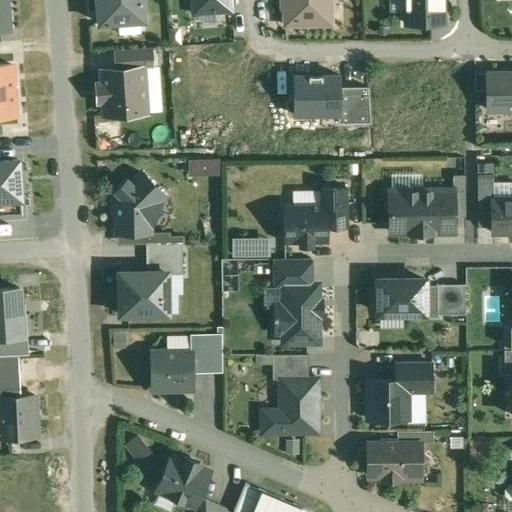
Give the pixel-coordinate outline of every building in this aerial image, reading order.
[(0,0),(0,30),(9,30),(6,0),(0,0)] [(94,0),(96,25),(145,22),(143,0),(94,0)] [(191,0),(192,11),(228,9),(227,0),(191,0)] [(283,0),(284,23),(329,23),(329,0),(283,0)] [(405,0),(406,23),(444,22),(443,0),(405,0)] [(112,49),(114,66),(145,63),(145,67),(154,67),(152,46),(112,49)] [(97,67),(100,117),(149,113),(145,67),(145,63),(114,66),(97,67)] [(11,64),(0,64),(0,89),(12,89),(11,64)] [(511,73),(484,74),(484,111),(511,111),(511,73)] [(292,80),(292,116),(337,116),(337,86),(337,80),(292,80)] [(367,86),(337,86),(337,116),(337,123),(369,123),(367,86)] [(12,89),(0,89),(0,114),(14,114),(12,89)] [(0,215),(20,214),(17,152),(0,152),(0,215)] [(110,193),(112,235),(149,233),(168,195),(142,165),(110,193)] [(492,172),(478,171),(479,202),(485,202),(485,194),(492,194),(492,172)] [(466,175),(454,175),(454,191),(454,216),(466,216),(466,175)] [(348,187),(321,188),(322,204),(328,204),(328,227),(348,227),(348,187)] [(454,191),(390,192),(391,231),(410,231),(410,233),(435,233),(435,231),(454,231),(454,216),(454,191)] [(511,200),(492,200),(492,232),(511,232),(511,200)] [(322,204),(284,205),(285,243),(299,242),(299,246),(314,246),(314,242),(329,242),(328,227),(328,204),(322,204)] [(237,237),(237,256),(263,256),(263,238),(237,237)] [(145,243),(145,270),(170,270),(170,274),(181,274),(181,243),(145,243)] [(311,258),(276,259),(276,286),(283,285),(283,284),(312,284),(311,258)] [(254,259),(222,259),(222,291),(239,291),(239,275),(242,272),(254,271),(254,273),(271,273),(271,263),(254,263),(254,259)] [(115,270),(115,317),(170,317),(170,274),(170,270),(145,270),(115,270)] [(425,279),(379,280),(379,287),(376,287),(376,306),(379,306),(379,313),(423,313),(423,317),(438,317),(438,315),(437,315),(437,285),(425,285),(425,279)] [(312,284),(283,284),(283,285),(283,304),(276,304),(276,317),(275,317),(275,320),(276,320),(277,333),(297,332),(297,343),(319,342),(319,315),(322,315),(322,307),(319,307),(319,284),(312,284)] [(465,284),(437,284),(437,285),(437,315),(438,315),(465,314),(465,284)] [(23,296),(0,297),(0,348),(25,347),(23,296)] [(195,353),(195,369),(221,369),(220,332),(190,332),(191,353),(195,353)] [(149,354),(150,390),(195,390),(195,369),(195,353),(191,353),(149,354)] [(309,354),(273,355),(273,380),(280,380),(280,379),(309,378),(309,354)] [(432,363),(396,363),(396,380),(407,380),(407,390),(432,390),(432,363)] [(309,378),(280,379),(280,380),(280,410),(262,410),(263,433),(319,433),(319,378),(309,378)] [(396,380),(369,380),(369,420),(408,419),(407,390),(407,380),(396,380)] [(35,395),(0,396),(0,438),(37,437),(35,395)] [(420,431),(398,431),(398,443),(420,443),(420,431)] [(434,431),(420,431),(420,443),(434,443),(434,431)] [(473,440),(474,459),(492,459),(491,439),(473,440)] [(398,443),(369,444),(369,476),(383,476),(383,480),(421,479),(421,467),(420,452),(420,443),(398,443)] [(0,456),(10,456),(9,444),(0,444),(0,456)] [(200,464),(184,458),(183,460),(172,456),(157,491),(196,507),(210,472),(199,467),(200,464)] [(246,484),(234,511),(251,511),(261,490),(246,484)] [(299,511),(302,507),(261,490),(251,511),(299,511)] [(227,511),(227,509),(206,500),(205,501),(205,511),(227,511)]
